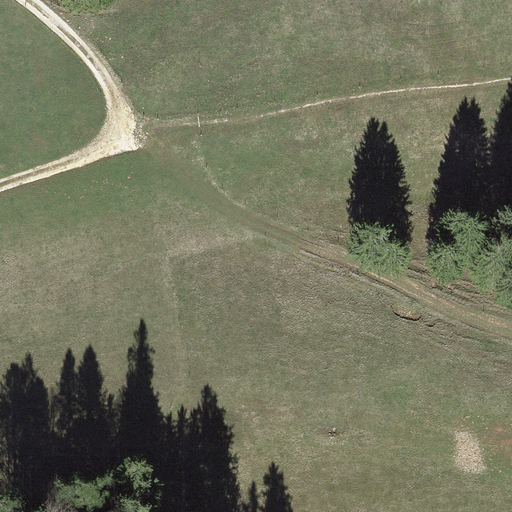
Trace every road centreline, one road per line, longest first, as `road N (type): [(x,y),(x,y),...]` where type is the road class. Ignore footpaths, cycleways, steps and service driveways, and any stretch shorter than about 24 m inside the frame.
road 1 (track): [(118,129),(378,142),(511,128)]
road 2 (track): [(28,0),(98,65),(118,129),(102,150),(0,186)]
